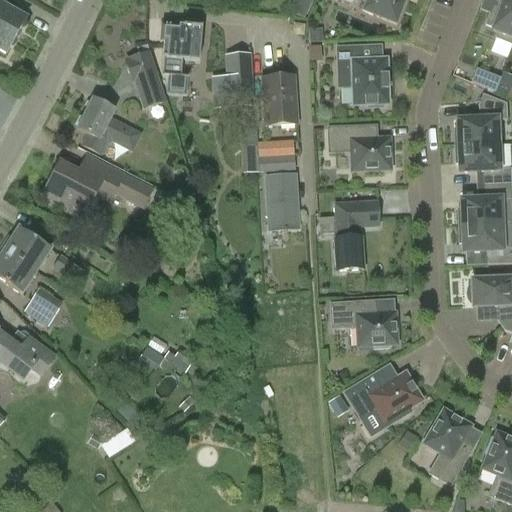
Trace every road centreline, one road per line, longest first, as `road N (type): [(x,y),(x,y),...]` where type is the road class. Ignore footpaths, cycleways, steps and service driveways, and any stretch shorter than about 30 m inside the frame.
road 1 (residential): [(469,0),(423,113),(433,310),(471,375),(511,398)]
road 2 (unclassified): [(0,168),(38,109),(88,0)]
